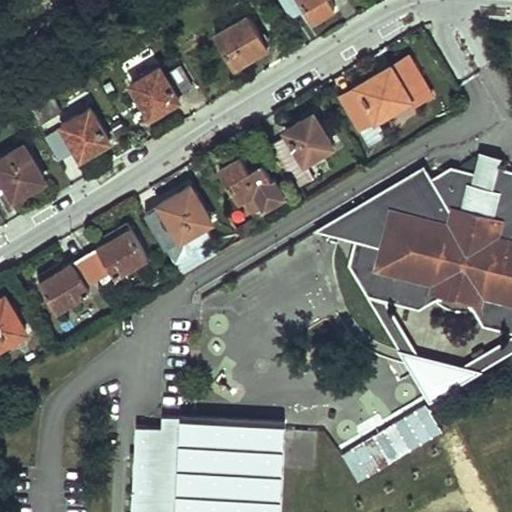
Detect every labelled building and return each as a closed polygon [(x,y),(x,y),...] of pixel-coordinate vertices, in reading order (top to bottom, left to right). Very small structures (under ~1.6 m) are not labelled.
[(326,0),(300,0),(312,19),(331,7),(326,0)] [(213,33),(232,66),(266,45),(243,7),(230,15),(232,20),(213,33)] [(416,99),(410,89),(427,79),(410,51),(393,61),(392,60),(352,83),(353,85),(338,94),(360,131),(416,99)] [(125,82),(148,120),(183,99),(180,94),(194,86),(181,63),(167,72),(160,61),(125,82)] [(24,107),(36,127),(63,110),(51,91),(24,107)] [(57,123),(80,161),(113,141),(90,103),(57,123)] [(311,175),(304,164),(333,146),(313,113),(285,129),(288,134),(274,141),(298,183),(311,175)] [(0,153),(0,181),(12,202),(49,180),(25,139),(0,153)] [(277,179),(274,181),(265,164),(262,165),(257,156),(248,161),(243,154),(221,167),(240,201),(257,192),(266,209),(287,198),(277,179)] [(425,166),(378,195),(384,204),(431,176),(425,166)] [(511,181),(508,175),(491,186),(490,190),(478,187),(479,184),(445,175),(434,181),(431,176),(384,204),(378,195),(343,237),(363,242),(357,264),(373,290),(418,301),(439,288),(441,291),(443,293),(445,295),(447,296),(449,298),(451,299),(456,300),(459,301),(462,301),(466,301),(469,300),(471,299),(473,298),(475,297),(488,318),(511,323),(511,181)] [(161,203),(181,237),(213,219),(192,185),(161,203)] [(378,195),(318,231),(343,237),(378,195)] [(235,227),(241,237),(257,227),(251,218),(235,227)] [(84,254),(99,280),(111,273),(115,277),(147,257),(127,222),(112,231),(115,236),(84,254)] [(38,276),(57,311),(88,294),(85,288),(99,280),(84,254),(58,270),(55,265),(38,276)] [(0,351),(34,332),(9,290),(0,294),(0,351)] [(443,430),(426,401),(341,450),(359,480),(443,430)] [(138,423),(133,511),(278,511),(283,418),(198,414),(180,413),(179,426),(138,423)]
